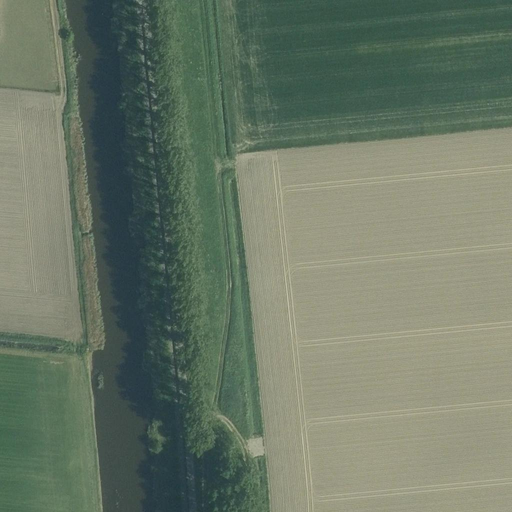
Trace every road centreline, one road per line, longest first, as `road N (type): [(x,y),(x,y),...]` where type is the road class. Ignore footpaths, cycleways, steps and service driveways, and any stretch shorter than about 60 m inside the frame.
road 1 (unclassified): [(188,511),(144,0)]
road 2 (track): [(195,511),(236,288)]
